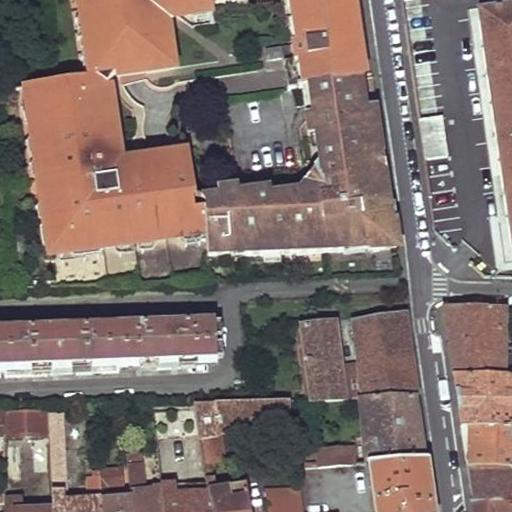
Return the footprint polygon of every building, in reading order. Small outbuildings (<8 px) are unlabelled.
[(80,0),(84,23),(87,42),(89,61),(91,71),(92,81),(77,84),(60,86),(44,88),(27,91),(33,126),(36,145),(38,164),(114,151),(103,79),(169,69),(168,62),(166,47),(165,40),(161,12),(168,11),(184,9),(185,15),(191,14),(207,12),(212,10),(210,0),(292,0),(299,44),(282,47),(284,59),(284,64),(301,61),(305,86),(308,86),(352,79),(365,77),(362,52),(359,53),(350,0),(80,0)] [(417,0),(401,2),(419,123),(441,120),(423,0),(417,0)] [(161,12),(165,40),(172,39),(168,11),(161,12)] [(207,12),(191,14),(192,21),(208,18),(207,12)] [(511,12),(478,17),(511,255),(511,12)] [(84,23),(73,24),(76,44),(87,42),(84,23)] [(174,45),(166,47),(168,62),(176,61),(174,45)] [(282,47),(264,50),(265,62),(284,59),(282,47)] [(89,61),(78,63),(80,73),(91,71),(89,61)] [(301,61),(284,64),(288,89),(302,87),(305,86),(301,61)] [(77,84),(75,76),(58,79),(60,86),(77,84)] [(357,110),(377,107),(372,76),(365,77),(364,78),(352,79),(357,110)] [(219,198),(200,199),(204,234),(206,256),(228,254),(227,247),(240,246),(242,255),(324,252),(342,250),(342,246),(370,243),(371,250),(396,247),(393,223),(388,187),(362,191),(361,177),(385,173),(377,107),(357,110),(352,79),(308,86),(313,117),(307,118),(310,136),(316,135),(317,149),(320,167),(300,191),(286,193),(273,195),(272,190),(253,192),(239,194),(238,189),(218,192),(219,198)] [(305,86),(302,87),(307,118),(313,117),(308,86),(305,86)] [(27,91),(16,93),(21,129),(33,126),(27,91)] [(425,160),(447,157),(441,120),(419,123),(425,160)] [(36,145),(24,147),(30,181),(41,180),(38,164),(36,145)] [(114,151),(38,164),(41,180),(41,184),(49,183),(53,207),(45,208),(46,215),(48,224),(53,258),(59,257),(95,252),(117,248),(127,246),(139,244),(149,243),(166,240),(165,234),(174,233),(176,239),(182,238),(197,236),(204,234),(200,199),(195,195),(190,158),(131,167),(128,165),(126,169),(117,162),(120,158),(115,155),(114,151)] [(128,165),(120,158),(117,162),(126,169),(128,165)] [(362,191),(388,187),(385,173),(361,177),(362,191)] [(49,183),(41,184),(45,208),(53,207),(49,183)] [(46,215),(36,216),(37,225),(48,224),(46,215)] [(200,245),(197,236),(182,238),(184,248),(200,245)] [(149,243),(139,244),(141,255),(151,254),(149,243)] [(342,246),(342,250),(342,254),(371,250),(370,243),(342,246)] [(127,246),(117,248),(119,259),(128,257),(127,246)] [(227,247),(228,254),(228,258),(242,255),(240,246),(227,247)] [(95,252),(59,257),(61,269),(97,262),(95,252)] [(445,310),(451,347),(502,349),(502,310),(448,306),(445,310)] [(301,330),(310,402),(353,401),(360,401),(417,399),(406,316),(350,324),(356,376),(341,376),(333,325),(301,330)] [(0,374),(5,374),(5,379),(45,376),(46,371),(50,370),(51,374),(71,373),(71,369),(77,369),(77,375),(116,372),(116,368),(157,366),(157,369),(178,367),(178,365),(214,362),(211,323),(114,327),(112,320),(72,323),(72,328),(68,328),(67,326),(45,327),(45,330),(40,330),(40,325),(1,327),(1,332),(0,331),(0,374)] [(451,347),(455,380),(511,380),(511,362),(502,363),(502,349),(451,347)] [(511,380),(455,380),(462,428),(511,428),(511,380)] [(328,452),(329,467),(370,466),(426,463),(417,399),(360,401),(367,448),(328,452)] [(310,402),(312,415),(354,413),(353,401),(310,402)] [(203,466),(224,462),(220,438),(290,427),(286,403),(193,407),(203,466)] [(286,403),(290,427),(299,427),(298,403),(286,403)] [(4,412),(4,437),(49,436),(48,412),(4,412)] [(511,428),(462,428),(468,467),(511,468),(511,428)] [(50,451),(53,491),(65,491),(62,451),(50,451)] [(135,511),(165,511),(165,506),(164,496),(146,498),(141,455),(129,457),(133,499),(135,511)] [(370,466),(376,511),(432,511),(426,463),(370,466)] [(511,468),(468,467),(473,502),(511,502),(511,468)] [(124,470),(98,473),(99,477),(102,511),(135,511),(133,499),(112,501),(111,490),(126,488),(124,470)] [(102,511),(99,477),(87,478),(87,503),(66,504),(53,506),(53,511),(102,511)] [(211,511),(247,511),(244,490),(209,494),(209,500),(211,511)] [(53,491),(53,506),(66,504),(65,491),(53,491)] [(266,494),(268,508),(303,504),(301,491),(266,494)] [(165,511),(211,511),(209,500),(165,506),(165,511)] [(23,511),(22,501),(5,502),(5,504),(5,511),(23,511)] [(511,511),(511,502),(473,502),(473,511),(511,511)]
